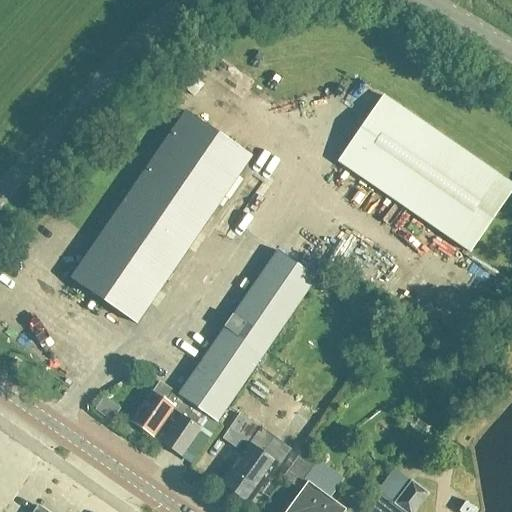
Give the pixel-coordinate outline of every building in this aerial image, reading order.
[(197,91),(205,79),(182,64),(174,76),(197,91)] [(338,162),(470,253),(511,191),(511,184),(383,96),(338,162)] [(187,111),(97,241),(72,279),(137,324),(253,156),(187,111)] [(182,396),(174,408),(182,413),(162,442),(183,456),(210,417),(219,423),(317,278),(277,251),(179,394),(182,396)] [(299,314),(307,326),(321,317),(313,306),(299,314)] [(287,390),(276,362),(259,370),(270,397),(287,390)] [(154,436),(174,408),(182,396),(179,394),(161,381),(153,392),(152,392),(132,422),(154,436)] [(249,443),(261,427),(241,413),(230,430),(244,440),(249,443)] [(248,505),(257,492),(258,491),(248,484),(254,475),(250,473),(256,464),(255,463),(257,459),(259,460),(261,457),(255,452),(258,448),(250,443),(247,446),(219,486),(248,505)] [(299,488),(317,462),(302,451),(283,477),(299,488)] [(343,464),(322,463),(322,478),(342,479),(343,464)] [(286,511),(349,511),(308,482),(286,511)] [(406,511),(414,511),(429,494),(413,482),(395,503),(397,505),(406,511)] [(382,493),(366,511),(391,511),(397,505),(395,503),(382,493)] [(465,502),(459,511),(476,511),(478,510),(465,502)]
